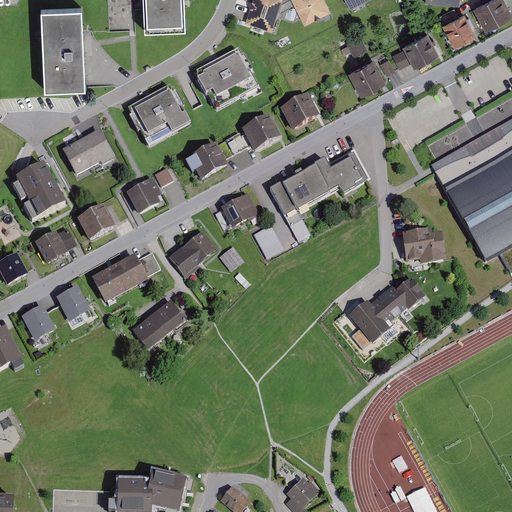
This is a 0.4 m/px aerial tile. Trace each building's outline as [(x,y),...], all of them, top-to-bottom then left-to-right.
[(109,31),(107,0),(90,0),(92,32),(109,31)] [(185,0),(143,0),(144,33),(187,31),(185,0)] [(252,0),(251,6),(245,23),(273,33),(277,20),(283,18),(293,22),(301,18),(304,26),(331,12),(324,0),(252,0)] [(345,0),(350,8),(366,0),(345,0)] [(504,0),(491,0),(474,9),(485,31),(511,17),(511,0),(505,0),(504,0)] [(82,9),(40,11),(44,92),(86,90),(84,45),(82,9)] [(444,25),(442,26),(454,48),(476,36),(465,14),(459,17),(455,9),(439,17),(444,25)] [(404,50),(393,56),(400,70),(412,64),(414,68),(439,55),(428,33),(402,47),(404,50)] [(347,46),(341,50),(344,56),(351,52),(354,57),(368,50),(361,37),(346,44),(347,46)] [(218,63),(196,75),(200,82),(198,83),(206,98),(209,97),(217,112),(259,89),(251,74),(253,73),(244,57),(242,58),(238,52),(218,63)] [(374,60),(348,73),(361,97),(387,83),(374,60)] [(389,60),(380,65),(387,77),(392,74),(396,72),(389,60)] [(170,89),(128,112),(131,118),(129,119),(138,135),(140,134),(149,150),(191,127),(182,111),(185,110),(176,94),(174,95),(170,89)] [(308,97),(281,112),(293,134),(320,119),(308,97)] [(240,136),(226,143),(234,158),(251,148),(255,155),(281,140),(269,118),(242,133),(244,137),(242,139),(240,136)] [(511,121),(431,168),(435,175),(453,165),(472,158),(472,159),(503,141),(502,140),(511,132),(511,121)] [(453,165),(435,175),(488,267),(501,259),(511,276),(511,275),(511,132),(502,140),(503,141),(472,159),(472,158),(453,165)] [(100,133),(63,153),(76,179),(101,165),(102,168),(115,161),(100,133)] [(202,184),(229,169),(225,162),(234,158),(226,143),(218,148),(217,147),(189,162),(202,184)] [(280,187),(270,192),(285,220),(296,214),(298,216),(332,198),(330,195),(339,190),(341,194),(342,193),(344,196),(371,181),(355,152),(331,164),(329,160),(314,168),(316,171),(282,189),(280,187)] [(66,210),(44,167),(15,182),(18,189),(13,191),(22,207),(27,205),(29,209),(24,211),(32,227),(66,210)] [(167,170),(155,177),(162,189),(168,186),(173,183),(167,170)] [(153,181),(127,196),(139,218),(161,206),(158,200),(162,197),(153,181)] [(248,196),(221,211),(222,213),(215,216),(224,233),(232,229),(233,232),(249,223),(250,224),(260,218),(248,196)] [(104,209),(77,223),(89,245),(91,244),(116,230),(104,209)] [(299,244),(311,237),(303,221),(301,222),(298,216),(287,222),(299,244)] [(271,228),(254,237),(267,262),(284,252),(271,228)] [(56,234),(35,246),(47,268),(68,256),(67,255),(78,250),(68,232),(58,238),(56,234)] [(432,232),(402,236),(406,265),(420,263),(421,268),(446,264),(443,236),(433,238),(432,232)] [(203,233),(170,261),(186,281),(199,270),(198,268),(218,252),(203,233)] [(233,249),(219,260),(231,275),(245,264),(233,249)] [(17,256),(0,265),(0,275),(7,288),(29,277),(27,274),(33,271),(25,255),(19,259),(17,256)] [(136,259),(92,282),(105,307),(149,284),(147,280),(162,272),(153,255),(138,263),(136,259)] [(368,305),(350,319),(373,347),(391,332),(390,331),(395,328),(392,325),(407,312),(408,314),(426,299),(411,282),(396,294),(393,289),(370,308),(368,305)] [(78,290),(57,302),(60,307),(68,323),(70,325),(91,314),(78,290)] [(133,333),(148,354),(186,324),(171,304),(133,333)] [(68,323),(60,307),(52,311),(46,314),(55,330),(68,323)] [(43,309),(22,320),(35,344),(56,332),(55,330),(46,314),(43,309)] [(0,335),(0,376),(24,362),(7,331),(0,335)] [(151,486),(118,484),(117,511),(151,511),(152,511),(156,511),(181,511),(188,485),(154,477),(151,486)] [(287,506),(292,511),(305,511),(304,511),(319,498),(317,496),(320,493),(311,482),(307,485),(303,481),(287,496),(291,501),(287,506)] [(233,489),(220,503),(230,511),(245,511),(252,505),(233,489)] [(0,511),(13,511),(14,501),(0,500),(0,511)]
